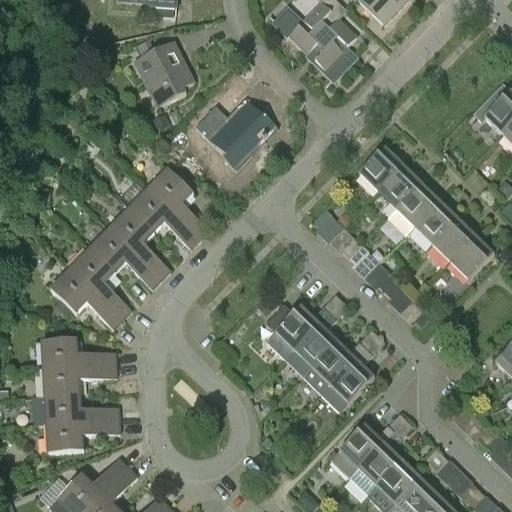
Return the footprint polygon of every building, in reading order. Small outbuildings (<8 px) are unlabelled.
[(119,0),(119,8),(177,11),(178,0),(119,0)] [(284,18),(274,27),(334,85),(359,60),(350,52),(358,44),(332,19),(340,10),(330,0),(311,0),(322,10),(304,27),(297,20),(284,18)] [(353,0),(383,30),(412,0),(353,0)] [(173,46),(134,66),(157,113),(186,98),(183,93),(194,87),(173,46)] [(511,98),(510,96),(485,122),(503,140),(511,131),(511,98)] [(215,110),(195,131),(224,160),(222,162),(236,175),(278,132),(264,119),(262,121),(244,104),(227,122),(215,110)] [(156,134),(169,128),(164,118),(151,124),(156,134)] [(511,148),(511,131),(503,140),(511,148)] [(50,148),(43,156),(50,162),(57,154),(50,148)] [(403,171),(384,153),(359,179),(378,197),(403,171)] [(421,189),(403,171),(378,197),(396,214),(421,189)] [(209,236),(209,235),(182,210),(193,199),(167,174),(147,195),(199,246),(209,236)] [(511,192),(511,191),(504,184),(497,191),(506,199),(511,192)] [(46,205),(49,193),(37,189),(33,201),(46,205)] [(414,232),(439,206),(421,189),(396,214),(387,223),(405,240),(414,232)] [(128,215),(154,240),(164,229),(191,255),(199,246),(147,195),(128,215)] [(457,224),(439,206),(414,232),(432,249),(457,224)] [(511,226),(511,209),(510,207),(508,209),(501,216),(511,226)] [(312,227),(318,233),(331,220),(325,214),(312,227)] [(170,276),(144,251),(154,240),(128,215),(109,235),(161,286),(170,276)] [(336,223),(343,230),(350,222),(344,215),(336,223)] [(450,267),(475,242),(457,224),(432,249),(450,267)] [(161,286),(109,235),(90,255),(116,280),(126,270),(152,295),(161,286)] [(494,260),(475,242),(450,267),(469,285),(494,260)] [(343,257),(349,263),(361,250),(355,244),(343,257)] [(368,256),(361,250),(349,263),(355,269),(368,256)] [(116,280),(90,255),(70,276),(123,326),(132,316),(105,291),(116,280)] [(123,326),(70,276),(52,295),(61,304),(78,320),(88,310),(114,335),(123,326)] [(379,291),(385,298),(398,285),(391,279),(379,291)] [(404,291),(398,285),(385,298),(391,304),(404,291)] [(342,306),(335,299),(323,312),(329,319),(342,306)] [(260,308),(269,316),(276,308),(268,300),(260,308)] [(66,320),(72,314),(61,304),(55,309),(66,320)] [(336,325),(348,312),(342,306),(329,319),(330,320),(336,325)] [(274,338),(266,347),(285,366),(330,320),(329,319),(323,312),(313,322),(302,312),(294,319),(285,310),(266,329),(274,338)] [(422,333),(434,321),(427,314),(415,327),(422,333)] [(330,320),(285,366),(303,383),(338,348),(326,335),(336,325),(330,320)] [(378,341),(371,335),(359,347),(365,353),(378,341)] [(384,347),(378,341),(365,353),(372,360),(384,347)] [(43,375),(116,370),(115,357),(78,359),(77,344),(41,346),(43,375)] [(338,348),(303,383),(321,401),(356,365),(355,364),(365,353),(359,347),(349,358),(338,348)] [(511,350),(494,369),(511,385),(511,350)] [(356,365),(321,401),(340,420),(349,411),(375,384),(361,371),(372,360),(365,353),(355,364),(356,365)] [(45,402),(80,400),(79,385),(117,383),(116,370),(43,375),(45,402)] [(46,430),(119,426),(118,412),(81,414),(80,400),(45,402),(46,430)] [(461,403),(449,415),(455,422),(467,409),(461,403)] [(267,409),(259,417),(256,420),(260,424),(271,413),(267,409)] [(406,425),(399,418),(387,431),(394,437),(406,425)] [(406,425),(394,437),(400,444),(412,431),(406,425)] [(119,426),(46,430),(48,459),(84,457),(83,441),(119,439),(119,426)] [(339,455),(330,465),(350,484),(384,449),(394,437),(387,431),(377,442),(364,430),(339,455)] [(485,451),(498,438),(491,432),(479,445),(485,451)] [(498,438),(485,451),(492,457),(504,444),(498,438)] [(368,501),(369,500),(377,492),(401,466),(384,449),(350,484),(368,501)] [(442,459),(435,453),(423,466),(430,472),(442,459)] [(449,465),(442,459),(430,472),(436,478),(449,465)] [(89,511),(127,473),(118,464),(92,490),(81,479),(49,511),(89,511)] [(377,492),(369,500),(381,511),(392,511),(420,484),(401,466),(377,492)] [(136,482),(127,473),(89,511),(114,511),(110,508),(136,482)] [(428,511),(438,502),(420,484),(392,511),(428,511)] [(466,507),(478,494),(472,488),(459,501),(466,507)] [(473,511),(485,501),(478,494),(466,507),(470,511),(473,511)] [(166,511),(167,511),(157,502),(147,511),(166,511)] [(448,511),(438,502),(428,511),(448,511)]
